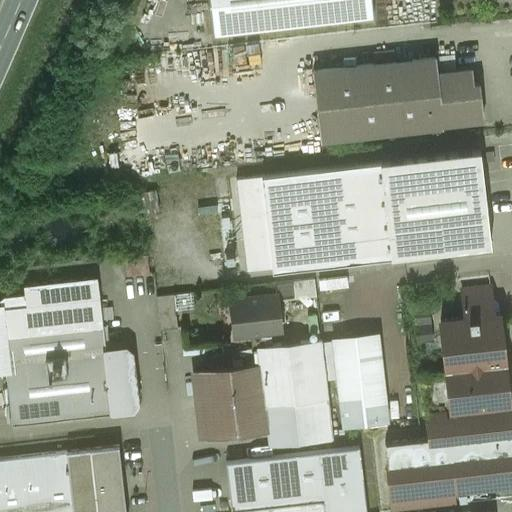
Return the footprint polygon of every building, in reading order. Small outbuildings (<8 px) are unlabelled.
[(371,0),(208,0),(212,36),(373,17),(371,0)] [(434,57),(313,71),(321,140),(442,127),(442,125),(436,73),(434,57)] [(471,69),(436,73),(442,125),(483,120),(478,84),(473,84),(471,69)] [(480,150),(261,175),(271,267),(272,271),(491,246),(480,150)] [(493,152),(484,153),(486,163),(494,162),(493,152)] [(261,175),(236,178),(247,270),(271,267),(261,175)] [(446,373),(422,376),(429,437),(384,442),(391,498),(511,484),(511,430),(498,306),(494,303),(491,303),(490,288),(461,291),(464,318),(440,321),(446,373)] [(181,325),(180,308),(196,307),(195,291),(163,293),(164,325),(181,325)] [(276,294),(230,300),(227,305),(228,314),(232,317),(234,336),(280,331),(276,294)] [(99,303),(0,313),(0,320),(2,338),(102,326),(99,303)] [(376,337),(335,342),(344,423),(385,418),(376,337)] [(125,349),(107,351),(114,413),(132,410),(136,405),(130,353),(125,349)] [(106,350),(4,362),(11,425),(114,414),(114,413),(107,351),(106,350)] [(266,365),(193,373),(200,437),(274,428),(266,365)] [(299,452),(299,444),(244,447),(244,455),(299,452)] [(366,511),(359,447),(225,462),(231,510),(323,500),(324,511),(366,511)] [(98,511),(91,448),(67,451),(73,511),(98,511)] [(73,511),(67,451),(0,458),(0,511),(73,511)] [(324,511),(323,500),(231,510),(231,511),(324,511)]
